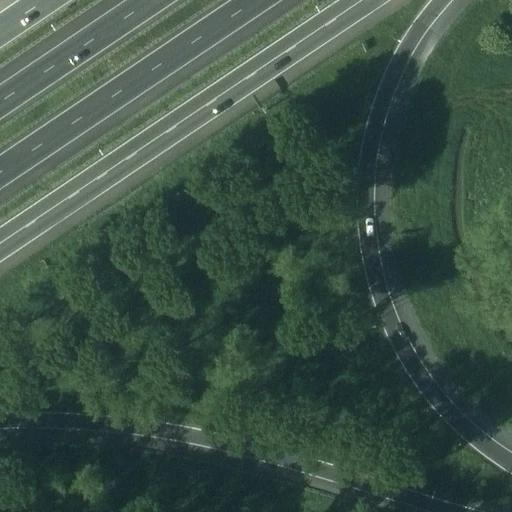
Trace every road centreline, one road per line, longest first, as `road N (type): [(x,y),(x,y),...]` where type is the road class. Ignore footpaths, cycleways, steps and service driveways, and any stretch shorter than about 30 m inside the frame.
road 1 (motorway): [(511,461),(471,432),(421,375),(381,292),(369,236),(377,124),(406,52),(442,0)]
road 2 (motorway): [(0,421),(204,438),(453,511)]
road 3 (motorway): [(0,245),(365,0)]
road 4 (motorway): [(0,173),(256,0)]
road 5 (motorway): [(156,0),(0,105)]
